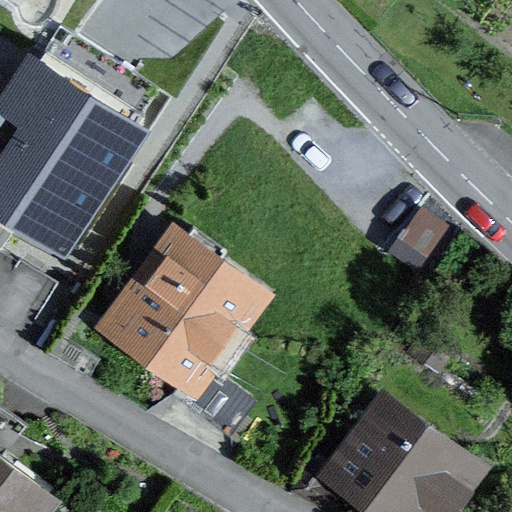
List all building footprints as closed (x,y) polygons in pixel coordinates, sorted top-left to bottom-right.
[(36,60),(27,54),(0,94),(0,218),(64,260),(172,97),(60,24),(36,60)] [(450,219),(421,199),(391,241),(420,261),(450,219)] [(275,296),(171,222),(93,330),(176,388),(172,394),(231,436),(256,400),(219,374),(275,296)] [(440,372),(459,340),(425,319),(405,350),(440,372)] [(383,371),(323,455),(312,449),(289,490),(328,511),(337,511),(348,493),(326,480),(329,476),(380,511),(450,511),(495,450),(383,371)] [(27,421),(0,401),(0,441),(8,447),(27,421)] [(0,511),(44,511),(63,487),(8,447),(0,441),(0,511)]
